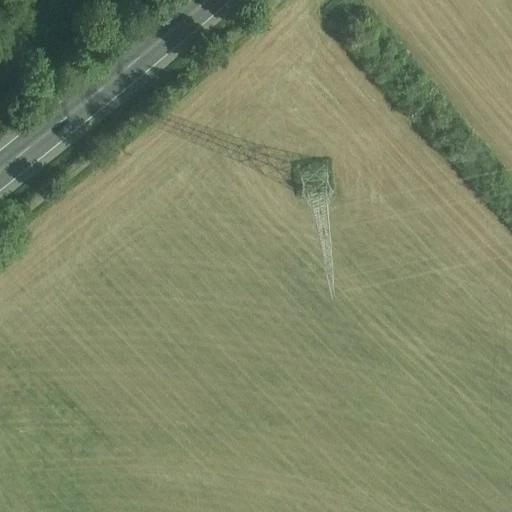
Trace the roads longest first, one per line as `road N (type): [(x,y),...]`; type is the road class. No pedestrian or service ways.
road 1 (track): [(0,238),(281,0)]
road 2 (primary): [(203,0),(0,166)]
